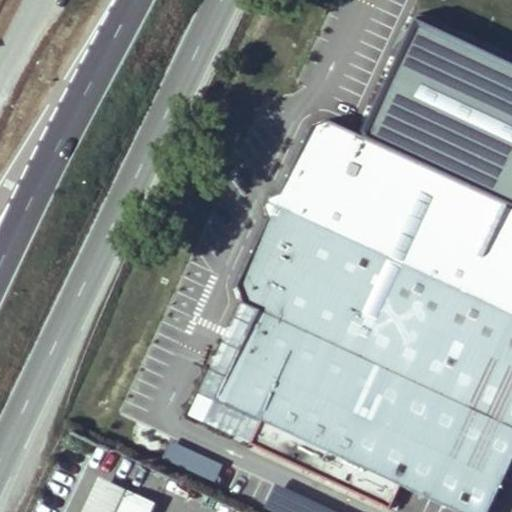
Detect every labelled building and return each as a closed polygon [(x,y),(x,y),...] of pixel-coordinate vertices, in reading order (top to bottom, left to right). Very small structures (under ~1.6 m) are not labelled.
[(227,412),(256,426),(419,506),(432,511),(483,511),(511,454),(511,215),(329,126),(313,132),(279,200),(268,204),(265,211),(269,222),(235,291),(241,308),(255,316),(248,330),(212,404),(227,412)] [(249,442),(256,426),(227,412),(220,427),(249,442)] [(213,483),(221,465),(170,440),(161,458),(213,483)] [(329,511),(274,488),(263,511),(329,511)] [(147,511),(125,502),(120,511),(147,511)]
